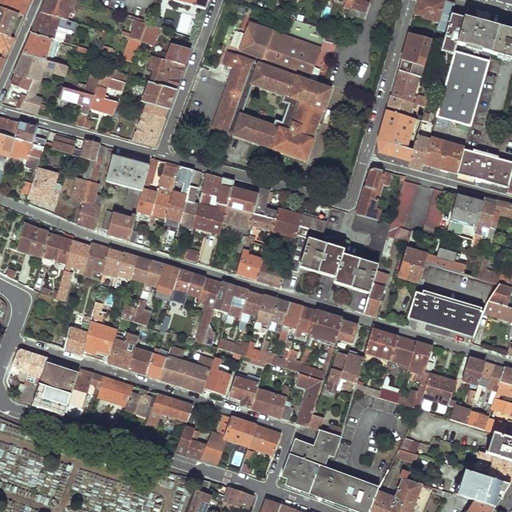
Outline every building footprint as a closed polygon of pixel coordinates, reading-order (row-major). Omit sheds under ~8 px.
[(8,12),(13,0),(6,0),(2,9),(8,12)] [(31,0),(13,0),(8,12),(24,17),(30,3),(31,0)] [(47,0),(46,3),(41,13),(63,19),(66,11),(66,12),(67,12),(68,13),(69,13),(70,13),(72,12),(73,10),(72,7),(74,0),(47,0)] [(176,0),(175,3),(205,11),(209,0),(176,0)] [(352,0),(349,8),(349,9),(351,9),(366,14),(369,3),(362,1),(362,0),(352,0)] [(418,0),(414,15),(423,17),(422,18),(441,24),(448,26),(451,16),(454,4),(439,0),(418,0)] [(2,9),(0,8),(0,34),(14,40),(19,29),(24,17),(8,12),(2,9)] [(366,14),(351,9),(349,16),(364,20),(366,14)] [(37,24),(33,34),(51,39),(53,40),(58,24),(64,26),(66,20),(63,19),(41,13),(37,24)] [(147,25),(148,22),(128,16),(126,22),(134,25),(131,36),(123,33),(121,37),(131,39),(140,42),(147,25)] [(446,33),(441,52),(454,54),(464,19),(451,16),(448,26),(446,33)] [(464,19),(454,54),(454,56),(488,66),(499,28),(464,19)] [(64,26),(58,24),(53,40),(60,42),(64,26)] [(448,26),(441,24),(440,31),(446,33),(448,26)] [(147,25),(140,42),(153,46),(159,29),(147,25)] [(264,60),(261,67),(228,55),(225,66),(235,70),(214,128),(306,160),(313,139),(312,137),(321,111),(324,112),(331,91),(308,83),(310,76),(311,77),(315,66),(311,65),(313,59),(317,60),(321,50),(251,26),(241,52),(264,60)] [(511,31),(499,28),(488,66),(511,72),(511,31)] [(102,32),(94,30),(92,36),(100,39),(102,32)] [(335,35),(326,33),(324,38),(333,41),(335,35)] [(0,34),(0,48),(9,52),(14,40),(0,34)] [(24,54),(44,60),(51,39),(33,34),(28,44),(24,54)] [(417,66),(422,68),(431,41),(409,35),(405,48),(401,62),(417,66)] [(132,64),(137,52),(140,42),(131,39),(123,61),(132,64)] [(185,66),(191,51),(173,46),(168,58),(165,57),(163,60),(185,66)] [(92,52),(78,48),(77,51),(91,56),(92,52)] [(15,75),(33,80),(28,92),(34,94),(42,69),(64,76),(66,67),(44,60),(24,54),(19,65),(15,75)] [(180,79),(185,66),(163,60),(152,57),(148,69),(155,71),(158,72),(154,85),(176,91),(180,79)] [(417,66),(401,62),(400,67),(398,73),(414,77),(417,66)] [(449,121),(470,127),(486,73),(452,63),(437,117),(449,121)] [(209,71),(200,67),(197,76),(206,79),(209,71)] [(124,84),(127,78),(117,74),(117,73),(107,70),(104,78),(124,84)] [(391,97),(412,103),(420,78),(414,77),(398,73),(391,97)] [(11,84),(28,92),(33,80),(15,75),(11,84)] [(101,77),(92,75),(85,95),(94,97),(101,77)] [(113,116),(117,104),(103,100),(107,87),(122,91),(124,84),(104,78),(101,77),(94,97),(90,109),(113,116)] [(151,84),(150,84),(143,104),(147,105),(168,111),(172,101),(176,91),(154,85),(151,84)] [(63,88),(58,100),(82,107),(76,126),(83,128),(86,120),(90,109),(94,97),(85,95),(63,88)] [(38,96),(34,94),(28,92),(26,97),(24,103),(21,108),(34,112),(38,96)] [(425,107),(428,98),(417,96),(415,104),(416,105),(425,107)] [(387,111),(409,118),(411,108),(415,109),(416,105),(415,104),(412,103),(391,97),(389,105),(387,111)] [(168,111),(147,105),(134,142),(155,148),(161,130),(168,111)] [(387,111),(383,125),(410,134),(414,119),(409,118),(387,111)] [(437,117),(433,131),(445,134),(449,121),(437,117)] [(6,129),(9,121),(0,118),(0,135),(14,139),(20,123),(13,122),(10,130),(6,129)] [(86,120),(83,128),(89,130),(91,122),(86,120)] [(20,123),(14,139),(32,144),(34,137),(37,128),(20,123)] [(383,125),(378,142),(380,153),(410,162),(412,151),(406,149),(410,134),(383,125)] [(45,141),(43,148),(95,163),(100,145),(85,141),(81,156),(72,153),(76,144),(54,137),(54,134),(48,132),(45,141)] [(0,135),(0,153),(2,151),(10,153),(14,139),(0,135)] [(410,162),(408,166),(415,168),(422,170),(423,165),(430,140),(417,136),(412,151),(410,162)] [(38,138),(36,146),(43,148),(45,141),(38,138)] [(430,140),(423,165),(456,175),(464,151),(464,148),(431,138),(430,140)] [(14,139),(10,153),(25,158),(22,167),(35,171),(43,148),(36,146),(32,144),(14,139)] [(94,230),(100,207),(95,206),(98,196),(100,187),(96,186),(106,147),(100,145),(95,163),(89,184),(86,184),(81,205),(77,224),(86,227),(94,230)] [(464,151),(456,175),(483,181),(490,158),(490,155),(480,153),(479,155),(464,151)] [(113,156),(106,182),(128,188),(123,209),(129,211),(133,217),(132,219),(106,211),(102,229),(108,231),(107,236),(118,240),(128,243),(132,230),(135,216),(139,201),(143,190),(145,181),(149,166),(113,156)] [(511,163),(490,158),(483,181),(508,188),(511,173),(511,163)] [(149,166),(145,181),(152,183),(158,161),(151,159),(149,166)] [(150,218),(143,245),(151,247),(157,226),(153,224),(156,216),(165,219),(179,167),(172,165),(165,163),(163,171),(157,194),(154,205),(150,218)] [(165,219),(180,223),(194,171),(187,169),(179,167),(165,219)] [(356,216),(371,220),(375,209),(383,184),(388,185),(390,178),(384,176),(381,175),(383,171),(373,169),(370,170),(356,216)] [(56,179),(35,171),(31,184),(27,196),(49,203),(49,202),(56,204),(61,187),(54,184),(56,179)] [(193,226),(199,205),(194,204),(202,173),(194,171),(180,223),(193,226)] [(211,194),(215,196),(216,192),(214,192),(217,178),(213,176),(207,175),(206,179),(202,192),(211,194)] [(232,189),(234,182),(226,180),(223,179),(218,196),(216,204),(220,205),(227,207),(232,189)] [(69,201),(81,205),(86,184),(75,180),(69,201)] [(408,244),(412,233),(399,228),(406,225),(417,184),(404,181),(391,225),(387,237),(394,239),(408,244)] [(27,196),(31,184),(24,182),(21,194),(27,196)] [(258,196),(232,189),(227,207),(253,214),(258,196)] [(275,220),(277,213),(266,209),(270,192),(260,189),(258,196),(253,214),(275,220)] [(436,237),(449,193),(436,189),(423,234),(429,235),(436,237)] [(143,190),(139,201),(154,205),(157,194),(143,190)] [(227,207),(220,205),(218,211),(207,207),(211,194),(202,192),(199,205),(193,226),(219,234),(223,222),(227,207)] [(458,195),(444,241),(447,242),(458,245),(465,223),(477,226),(484,203),(458,195)] [(491,228),(497,202),(492,200),(485,199),(484,203),(477,226),(471,247),(475,249),(476,243),(478,243),(480,236),(481,236),(484,226),(491,228)] [(139,201),(135,216),(139,217),(140,213),(144,214),(143,217),(145,218),(146,219),(148,219),(150,218),(154,205),(139,201)] [(491,228),(488,238),(491,239),(499,213),(511,216),(511,205),(508,205),(497,202),(491,228)] [(250,227),(253,214),(227,207),(223,222),(249,230),(250,227)] [(371,220),(377,222),(381,211),(375,209),(371,220)] [(299,228),(303,218),(303,215),(295,213),(294,216),(278,212),(277,213),(275,220),(271,233),(296,240),(299,228)] [(253,214),(250,227),(271,233),(275,220),(253,214)] [(291,253),(286,270),(297,273),(299,268),(334,278),(333,284),(368,295),(375,272),(379,260),(382,252),(387,237),(391,225),(377,222),(371,220),(356,216),(352,229),(373,235),(367,258),(368,259),(367,263),(343,256),(344,251),(321,243),(323,234),(299,228),(296,240),(293,248),(291,253)] [(323,234),(328,219),(318,216),(316,221),(303,218),(299,228),(323,234)] [(30,255),(37,230),(25,226),(18,251),(30,255)] [(37,230),(30,255),(40,258),(48,234),(37,230)] [(132,230),(128,243),(134,245),(138,232),(132,230)] [(408,244),(407,246),(411,247),(416,232),(413,231),(412,233),(408,244)] [(48,234),(40,258),(66,266),(73,242),(48,234)] [(245,242),(253,244),(254,243),(249,241),(251,236),(247,236),(247,238),(245,242)] [(387,237),(382,252),(388,253),(389,254),(391,244),(393,244),(394,239),(387,237)] [(291,253),(293,248),(268,240),(267,245),(286,251),(291,253)] [(66,266),(56,301),(63,303),(72,275),(69,273),(70,268),(80,272),(79,276),(83,277),(91,247),(73,242),(66,266)] [(263,257),(264,254),(258,252),(256,261),(247,258),(248,254),(252,251),(253,244),(245,242),(245,245),(237,275),(246,278),(255,281),(263,257)] [(466,263),(471,249),(458,245),(447,242),(447,245),(458,249),(458,253),(463,255),(462,261),(466,263)] [(91,247),(83,277),(90,280),(92,274),(90,273),(90,271),(103,274),(109,250),(100,248),(91,245),(91,247)] [(425,264),(428,256),(407,249),(398,277),(419,283),(419,282),(425,264)] [(109,250),(103,274),(110,277),(114,265),(121,267),(124,255),(116,252),(109,250)] [(291,253),(286,251),(281,269),(264,263),(266,258),(263,257),(255,281),(268,284),(280,288),(286,270),(291,253)] [(184,260),(195,263),(197,255),(186,252),(184,260)] [(388,253),(382,252),(379,260),(385,262),(388,253)] [(115,287),(114,291),(116,291),(117,288),(119,289),(123,278),(131,280),(137,259),(130,257),(124,255),(121,267),(115,287)] [(463,275),(465,267),(428,256),(425,264),(463,275)] [(137,259),(131,280),(144,284),(151,263),(144,261),(137,259)] [(498,285),(501,274),(486,270),(488,261),(482,260),(477,279),(498,285)] [(151,263),(144,284),(151,286),(158,288),(165,267),(158,265),(151,263)] [(163,294),(161,302),(169,305),(180,272),(172,269),(165,267),(158,288),(157,292),(163,294)] [(5,277),(12,281),(15,274),(8,271),(5,277)] [(511,279),(503,276),(504,271),(502,271),(501,274),(498,285),(499,286),(510,289),(511,289),(511,279)] [(169,305),(168,307),(176,309),(182,293),(187,295),(193,276),(187,274),(180,272),(169,305)] [(363,313),(374,316),(387,276),(375,272),(368,295),(363,313)] [(193,276),(187,295),(201,299),(207,280),(200,278),(193,276)] [(206,306),(194,342),(203,345),(207,332),(214,308),(222,284),(214,282),(207,280),(201,299),(199,304),(206,306)] [(144,284),(142,291),(147,293),(149,293),(151,286),(144,284)] [(222,284),(214,308),(223,311),(223,313),(225,314),(226,312),(228,312),(236,288),(229,286),(222,284)] [(499,286),(486,302),(503,307),(510,289),(499,286)] [(228,312),(225,323),(231,324),(234,316),(241,319),(249,292),(242,290),(236,288),(228,312)] [(241,319),(239,327),(244,328),(246,323),(247,323),(247,322),(250,315),(257,317),(263,297),(256,294),(249,292),(241,319)] [(187,295),(182,293),(176,309),(182,311),(187,295)] [(472,338),(482,313),(415,293),(407,318),(472,338)] [(39,294),(37,300),(50,305),(52,300),(39,294)] [(255,325),(253,330),(261,332),(261,331),(263,324),(269,325),(271,321),(277,301),(270,299),(263,297),(257,317),(255,325)] [(146,326),(151,311),(145,310),(147,303),(144,302),(139,300),(136,310),(132,322),(143,325),(146,326)] [(277,301),(271,321),(276,323),(273,332),(280,334),(290,305),(283,303),(277,301)] [(486,302),(482,313),(511,322),(511,342),(506,356),(511,357),(511,309),(503,307),(486,302)] [(280,334),(278,341),(284,342),(289,327),(296,330),(303,309),(297,307),(290,305),(280,334)] [(136,310),(124,306),(120,318),(132,322),(136,310)] [(303,309),(296,330),(303,332),(309,334),(316,312),(309,310),(303,309)] [(115,335),(116,331),(102,327),(105,313),(100,312),(94,310),(91,325),(84,351),(108,359),(115,335)] [(300,362),(300,363),(304,364),(309,351),(307,349),(308,347),(311,347),(314,338),(335,344),(336,340),(342,320),(329,316),(316,312),(309,334),(300,362)] [(257,317),(250,315),(247,322),(255,325),(257,317)] [(160,332),(165,333),(170,318),(165,316),(160,332)] [(342,320),(336,340),(352,345),(358,325),(350,323),(342,320)] [(84,355),(84,351),(91,325),(83,323),(80,332),(74,330),(75,325),(70,324),(65,345),(64,349),(74,352),(84,355)] [(138,341),(143,342),(148,327),(146,326),(143,325),(139,338),(138,341)] [(372,329),(364,355),(389,363),(390,361),(398,337),(385,333),(372,329)] [(303,332),(296,330),(294,336),(301,338),(303,332)] [(221,336),(207,332),(203,345),(217,349),(220,341),(221,336)] [(139,338),(126,334),(125,338),(115,335),(108,359),(107,363),(118,366),(129,370),(135,349),(138,341),(139,338)] [(398,337),(390,361),(408,367),(416,343),(407,340),(398,337)] [(245,358),(249,345),(245,343),(243,348),(236,346),(238,339),(235,338),(233,345),(231,353),(232,353),(241,356),(245,358)] [(231,353),(233,345),(220,341),(217,349),(231,353)] [(264,341),(261,352),(261,353),(258,362),(265,364),(270,365),(273,358),(273,355),(265,353),(268,343),(264,341)] [(408,367),(407,370),(417,373),(414,382),(420,384),(425,370),(433,347),(424,345),(416,343),(408,367)] [(258,362),(261,353),(254,350),(254,346),(249,345),(245,358),(251,360),(258,362)] [(168,353),(166,360),(160,380),(169,383),(169,380),(175,382),(174,385),(181,387),(188,364),(179,361),(182,352),(174,349),(170,348),(168,353)] [(152,356),(135,349),(129,370),(137,373),(146,375),(152,356)] [(160,380),(166,360),(158,357),(160,351),(154,350),(152,356),(146,375),(152,378),(160,380)] [(166,360),(168,353),(160,350),(160,351),(158,357),(166,360)] [(282,369),(288,352),(284,350),(281,360),(273,358),(270,365),(282,369)] [(300,363),(300,362),(296,361),(298,353),(289,350),(288,352),(282,369),(289,371),(292,373),(294,373),(297,374),(299,367),(300,363)] [(17,353),(12,366),(22,369),(21,371),(29,374),(25,386),(20,384),(13,399),(22,402),(29,382),(40,386),(42,379),(41,379),(46,364),(47,359),(34,355),(21,351),(17,353)] [(356,383),(363,359),(347,354),(347,357),(338,354),(327,389),(335,391),(340,379),(356,383)] [(204,390),(213,361),(201,357),(198,367),(188,364),(181,387),(189,389),(190,387),(195,388),(194,391),(203,394),(204,390)] [(207,391),(208,390),(216,392),(225,395),(231,377),(216,372),(220,360),(214,358),(213,361),(204,390),(207,391)] [(485,363),(469,358),(462,381),(478,387),(485,363)] [(258,362),(251,360),(250,363),(264,368),(265,364),(258,362)] [(323,382),(329,362),(327,362),(326,364),(325,364),(321,372),(299,367),(297,374),(323,382)] [(476,393),(475,395),(479,396),(482,388),(490,390),(487,404),(492,405),(494,400),(496,393),(499,382),(503,369),(494,366),(485,363),(478,387),(476,393)] [(73,388),(78,375),(46,364),(41,379),(42,379),(40,386),(33,405),(64,415),(73,388)] [(12,366),(10,372),(19,375),(21,371),(22,369),(12,366)] [(511,371),(503,369),(499,382),(511,386),(511,371)] [(79,370),(78,375),(73,388),(88,394),(93,396),(96,390),(95,388),(95,386),(101,387),(104,378),(91,374),(79,370)] [(411,409),(430,415),(432,410),(418,406),(421,398),(448,407),(450,401),(456,383),(430,374),(431,372),(425,370),(420,384),(416,395),(411,409)] [(323,382),(297,374),(296,377),(298,379),(296,386),(306,389),(307,392),(297,424),(309,428),(313,415),(323,382)] [(101,387),(98,398),(126,407),(133,388),(104,378),(101,387)] [(240,406),(250,409),(257,385),(236,378),(230,397),(242,401),(240,406)] [(33,405),(40,386),(29,382),(22,402),(33,405)] [(511,391),(511,386),(499,382),(496,393),(510,397),(511,391)] [(378,398),(379,392),(355,384),(353,390),(378,398)] [(64,415),(79,420),(88,394),(73,388),(64,415)] [(150,411),(155,399),(144,396),(143,399),(138,397),(140,390),(133,388),(126,407),(125,410),(147,418),(150,411)] [(398,398),(399,395),(381,389),(379,392),(378,398),(396,404),(398,398)] [(284,407),(288,392),(282,391),(280,397),(257,390),(251,410),(266,414),(281,419),(284,407)] [(475,395),(476,393),(471,392),(467,405),(472,406),(473,403),(474,400),(475,395)] [(411,393),(408,401),(398,398),(396,404),(411,409),(416,395),(411,393)] [(155,399),(150,411),(187,423),(187,421),(193,406),(157,395),(155,399)] [(492,405),(491,409),(511,416),(511,414),(511,405),(494,400),(492,405)] [(193,406),(187,421),(194,423),(199,408),(193,406)] [(281,419),(289,422),(292,412),(289,410),(289,408),(284,407),(281,419)] [(465,426),(470,413),(454,408),(450,421),(465,426)] [(218,414),(211,412),(206,428),(212,430),(218,414)] [(484,431),(488,419),(470,413),(465,426),(484,431)] [(313,429),(318,431),(322,419),(313,415),(309,428),(313,429)] [(211,433),(201,459),(224,467),(228,453),(221,451),(225,440),(248,447),(256,426),(223,416),(216,435),(211,433)] [(502,437),(506,425),(488,419),(484,431),(493,434),(502,437)] [(280,435),(256,426),(248,447),(273,456),(280,435)] [(339,438),(342,430),(332,426),(329,435),(339,438)] [(176,452),(199,459),(203,446),(194,443),(197,435),(195,431),(185,427),(176,452)] [(369,511),(378,492),(379,487),(325,468),(329,456),(333,457),(339,438),(329,435),(320,432),(314,448),(295,441),(281,479),(288,482),(311,490),(309,496),(352,511),(369,511)] [(502,437),(493,434),(486,455),(511,462),(511,440),(505,438),(502,437)] [(398,450),(407,453),(409,447),(412,441),(404,439),(398,450)] [(420,451),(409,447),(407,453),(416,456),(418,457),(420,451)] [(239,472),(248,475),(254,458),(252,457),(253,452),(247,450),(246,454),(239,472)] [(393,460),(411,466),(416,456),(407,453),(398,450),(394,458),(393,460)] [(511,462),(486,455),(478,452),(476,460),(491,465),(488,479),(509,486),(511,481),(511,462)] [(495,508),(509,486),(488,479),(468,473),(460,497),(475,502),(495,508)] [(195,491),(205,494),(210,481),(199,479),(195,491)] [(389,511),(412,511),(423,486),(405,480),(403,480),(395,498),(389,511)] [(311,490),(288,482),(285,487),(309,496),(311,490)] [(221,501),(247,511),(253,496),(226,486),(221,501)] [(187,511),(204,511),(210,497),(205,494),(195,491),(187,511)] [(389,511),(395,498),(378,492),(369,511),(389,511)] [(228,511),(229,511),(246,511),(247,511),(221,501),(218,499),(216,503),(230,508),(228,511)] [(277,511),(280,506),(265,501),(261,511),(277,511)] [(492,511),(495,508),(475,502),(469,511),(492,511)]
